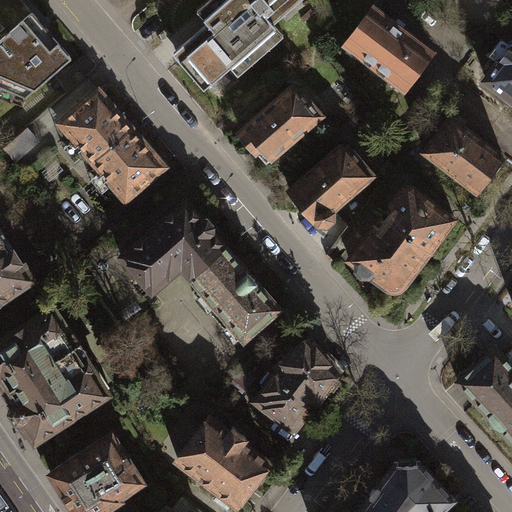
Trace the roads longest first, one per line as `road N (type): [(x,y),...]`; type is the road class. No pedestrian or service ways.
road 1 (residential): [(73,0),(397,375)]
road 2 (residential): [(511,223),(397,375)]
road 3 (residential): [(397,375),(511,503)]
road 4 (residential): [(397,375),(294,511)]
